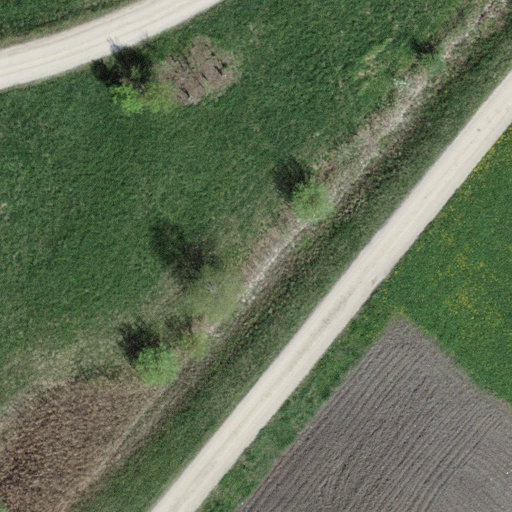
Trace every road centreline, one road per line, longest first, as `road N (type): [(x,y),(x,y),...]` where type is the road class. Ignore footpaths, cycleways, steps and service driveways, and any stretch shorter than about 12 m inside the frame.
road 1 (track): [(175,511),(511,95)]
road 2 (track): [(0,69),(117,33),(184,0)]
